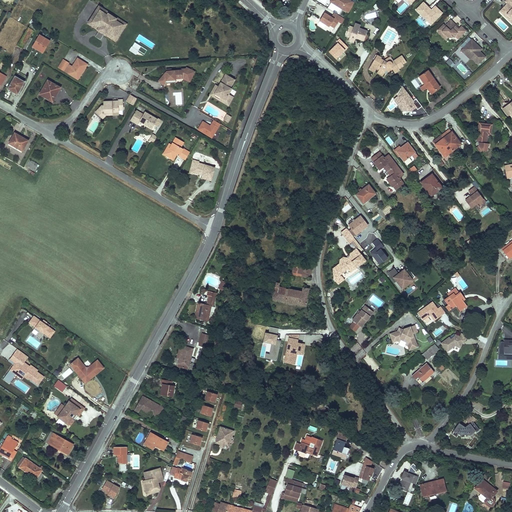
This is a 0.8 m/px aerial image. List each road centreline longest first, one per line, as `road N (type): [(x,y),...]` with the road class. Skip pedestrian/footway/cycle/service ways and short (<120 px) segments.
road 1 (tertiary): [(411,444),(330,326),(317,272),(368,113)]
road 2 (tertiary): [(215,229),(61,511)]
road 3 (residential): [(425,446),(469,386),(511,295)]
road 4 (unclassified): [(215,229),(69,143)]
road 5 (residential): [(368,113),(393,122),(431,120),(511,54)]
road 6 (tertiary): [(265,87),(215,229)]
